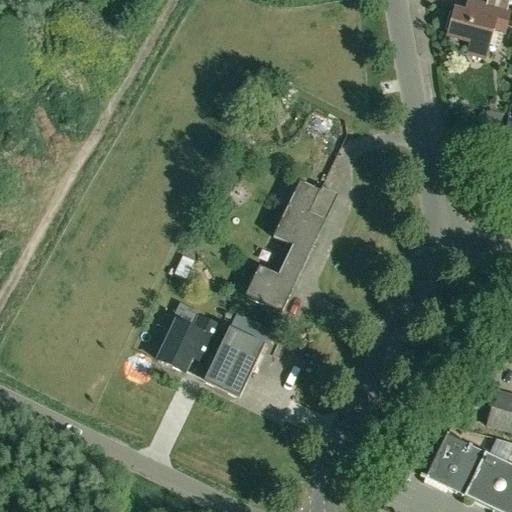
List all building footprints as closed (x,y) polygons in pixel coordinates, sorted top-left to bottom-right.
[(468,0),(464,14),(455,11),(448,36),(471,42),(467,54),(484,59),(492,31),(504,34),(511,5),(507,4),(507,0),(468,0)] [(278,95),(276,89),(266,92),(258,95),(266,117),(281,112),(283,111),(278,95)] [(245,297),(281,314),(291,294),(338,196),(321,188),(319,193),(299,183),(273,238),(292,247),(277,277),(259,268),(245,297)] [(182,258),(174,276),(186,281),(194,263),(182,258)] [(193,331),(176,323),(157,361),(184,374),(192,359),(203,365),(211,348),(220,329),(199,319),(193,331)] [(264,346),(229,329),(203,382),(202,383),(239,400),(265,346),(264,345),(264,346)] [(511,397),(496,393),(486,427),(511,434),(511,397)] [(511,511),(511,468),(445,436),(424,479),(425,480),(423,484),(438,491),(440,487),(491,511),(511,511)]
